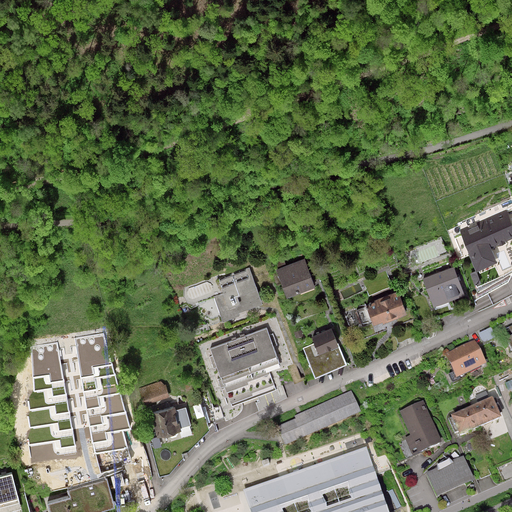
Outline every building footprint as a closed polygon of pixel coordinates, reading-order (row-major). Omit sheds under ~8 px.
[(511,209),(507,211),(507,209),(459,230),(477,271),(479,270),(480,273),(495,267),(499,276),(511,270),(511,209)] [(305,259),(276,269),(287,299),(315,288),(305,259)] [(454,267),(423,279),(434,308),(465,296),(454,267)] [(249,268),(218,278),(223,293),(214,296),(223,322),(240,316),(239,313),(262,305),(249,268)] [(480,284),(475,271),(470,274),(475,286),(480,284)] [(363,282),(369,296),(393,286),(387,272),(363,282)] [(375,302),(356,310),(363,327),(373,323),(374,326),(383,323),(384,325),(408,315),(398,291),(374,301),(375,302)] [(393,332),(398,343),(416,336),(412,324),(393,332)] [(491,327),(478,333),(483,343),(496,337),(491,327)] [(269,334),(267,328),(210,349),(213,355),(209,357),(213,368),(217,367),(221,378),(218,380),(221,387),(224,386),(225,388),(221,389),(225,398),(228,397),(232,407),(277,391),(268,368),(280,363),(274,346),(277,345),(273,333),(269,334)] [(337,344),(331,329),(311,337),(314,343),(302,348),(315,379),(348,366),(338,343),(337,344)] [(301,330),(294,332),(297,338),(303,336),(301,330)] [(104,333),(75,337),(92,443),(107,440),(106,434),(132,429),(104,333)] [(475,339),(445,353),(454,371),(456,376),(459,375),(486,362),(475,339)] [(57,341),(31,346),(34,390),(28,401),(29,411),(27,416),(30,428),(27,439),(29,446),(54,442),(55,450),(76,447),(57,341)] [(360,358),(363,365),(370,362),(367,354),(360,358)] [(302,381),(295,363),(287,366),(294,384),(302,381)] [(456,376),(454,371),(448,374),(452,382),(461,378),(459,375),(456,376)] [(167,398),(162,382),(138,389),(143,405),(167,398)] [(295,418),(278,426),(286,444),(360,410),(351,390),(294,416),(295,418)] [(475,396),(478,402),(489,397),(486,391),(475,396)] [(478,402),(451,414),(452,417),(448,418),(454,433),(458,431),(460,434),(502,416),(500,412),(502,411),(496,397),(494,398),(492,395),(489,397),(478,402)] [(199,400),(175,407),(182,431),(177,433),(174,436),(165,438),(159,438),(157,438),(157,437),(151,439),(153,443),(150,443),(159,477),(170,475),(183,458),(182,454),(188,453),(209,430),(203,410),(199,400)] [(443,441),(423,400),(400,411),(411,435),(405,437),(413,455),(443,441)] [(215,421),(224,418),(219,403),(210,406),(211,407),(215,421)] [(175,407),(151,414),(157,437),(157,438),(159,438),(165,438),(174,436),(177,433),(182,431),(175,407)] [(215,423),(215,421),(211,407),(203,410),(208,425),(215,423)] [(389,511),(366,446),(243,489),(250,511),(389,511)] [(437,467),(425,472),(436,496),(474,479),(464,455),(452,460),(450,458),(437,463),(437,467)] [(474,465),(481,479),(491,474),(484,460),(474,465)] [(12,473),(0,476),(0,511),(46,511),(47,511),(45,511),(34,511),(30,495),(26,496),(25,492),(18,494),(12,473)] [(101,511),(115,508),(107,479),(67,490),(69,497),(47,503),(49,511),(101,511)]
